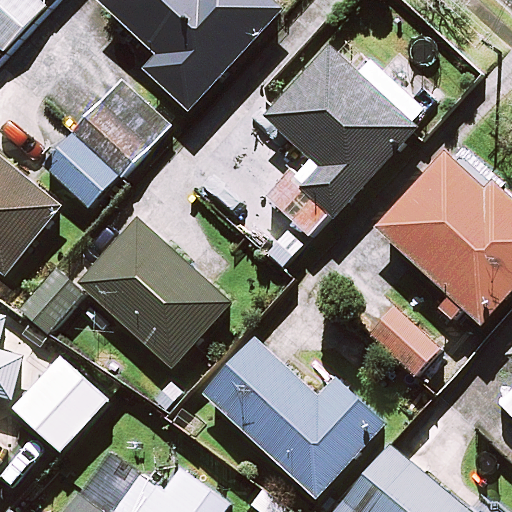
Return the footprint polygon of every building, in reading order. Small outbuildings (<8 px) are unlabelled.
[(52,8),(42,0),(0,0),(0,46),(9,55),(52,8)] [(289,15),(273,0),(110,0),(106,5),(162,58),(149,72),(196,115),(289,15)] [(334,219),(339,224),(423,133),(416,127),(428,114),(378,68),(367,80),(334,50),(270,121),(313,160),(274,203),(315,240),(334,219)] [(174,132),(130,87),(49,167),(93,212),(174,132)] [(383,233),(455,299),(442,313),(459,328),(472,314),(489,330),(511,304),(511,198),(499,186),(492,193),(453,157),(383,233)] [(65,213),(0,158),(0,270),(10,279),(65,213)] [(237,307),(144,223),(85,288),(178,372),(237,307)] [(88,299),(60,274),(26,313),(54,337),(88,299)] [(443,356),(400,312),(376,336),(420,380),(443,356)] [(0,398),(19,403),(30,358),(7,352),(14,324),(0,321),(0,398)] [(322,401),(261,345),(211,400),(324,503),(391,429),(340,382),(322,401)] [(116,404),(72,363),(20,418),(64,460),(116,404)] [(475,511),(473,511),(395,447),(341,511),(486,511),(479,507),(475,511)] [(0,478),(11,467),(0,456),(0,478)] [(234,511),(236,510),(188,475),(172,497),(148,479),(123,511),(104,511),(79,493),(65,511),(234,511)]
